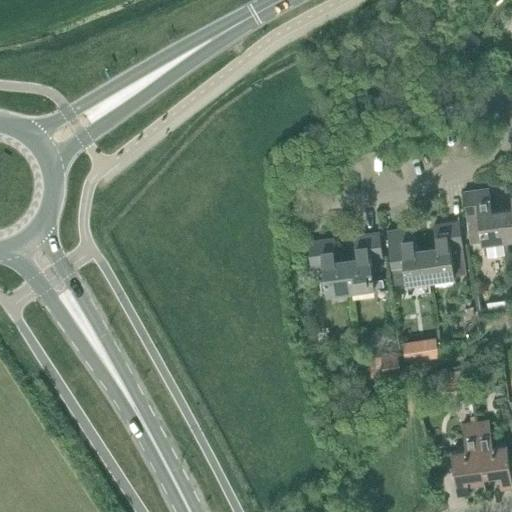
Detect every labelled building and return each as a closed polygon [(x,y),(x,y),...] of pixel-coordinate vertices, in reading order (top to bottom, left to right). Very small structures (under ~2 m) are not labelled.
[(469,28),(455,45),(464,52),(477,35),(469,28)] [(511,200),(511,206),(502,207),(507,240),(511,238),(511,184),(510,185),(511,200)] [(509,253),(507,240),(502,207),(492,209),(489,188),(463,191),(470,243),(482,242),(484,256),(509,253)] [(437,247),(426,248),(431,279),(466,273),(460,221),(434,225),(437,247)] [(431,279),(426,248),(416,250),(413,228),(388,232),(395,283),(431,279)] [(346,259),(351,290),(374,287),(373,279),(371,258),(383,256),(379,232),(353,236),(356,258),(346,259)] [(326,294),(351,290),(346,259),(336,261),(333,239),(307,242),(311,266),(322,265),(324,276),(318,277),(320,292),(326,292),(326,294)] [(373,279),(374,287),(384,285),(383,278),(373,279)] [(437,337),(403,342),(405,361),(439,356),(437,337)] [(370,356),(373,376),(385,374),(385,375),(401,373),(398,351),(382,353),(382,354),(370,356)] [(476,422),(484,476),(500,474),(502,488),(511,486),(511,475),(508,444),(493,446),(489,420),(476,422)] [(484,476),(476,422),(463,424),(466,450),(452,452),(459,495),(470,493),(469,487),(485,484),(484,476)]
